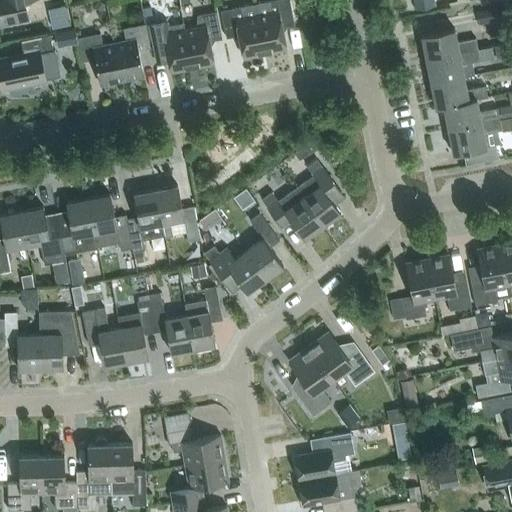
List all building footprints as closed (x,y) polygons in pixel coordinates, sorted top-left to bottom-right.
[(26,0),(0,0),(0,25),(29,19),(25,0),(26,0)] [(98,0),(97,0),(94,6),(101,11),(106,4),(98,0)] [(282,27),(294,24),(289,0),(272,0),(255,3),(264,52),(286,48),(282,27)] [(413,0),(416,10),(435,6),(434,0),(413,0)] [(239,35),(243,56),(264,52),(255,3),(221,10),(226,38),(239,35)] [(48,9),(52,28),(70,25),(66,5),(48,9)] [(151,6),(143,8),(145,16),(153,15),(151,6)] [(500,8),(476,12),(478,24),(502,20),(500,8)] [(210,41),(222,38),(217,11),(197,15),(197,27),(185,29),(192,66),(214,62),(210,41)] [(170,70),(192,66),(185,29),(183,22),(168,25),(166,21),(148,24),(154,52),(166,49),(170,70)] [(138,50),(150,47),(145,24),(123,28),(126,40),(114,43),(122,80),(143,76),(138,50)] [(478,49),(475,38),(457,41),(454,28),(421,35),(426,59),(478,49)] [(114,43),(103,45),(100,33),(79,37),(83,61),(95,59),(101,84),(122,80),(114,43)] [(0,75),(3,90),(4,90),(4,88),(9,87),(11,94),(22,95),(27,95),(27,94),(26,94),(27,83),(44,79),(44,82),(46,82),(45,79),(47,78),(47,76),(58,74),(54,53),(56,53),(55,49),(53,50),(50,34),(21,40),(24,55),(0,60),(0,75)] [(426,59),(431,83),(464,76),(475,74),(472,61),(494,57),(491,46),(478,49),(426,59)] [(476,98),(487,96),(485,85),(466,89),(464,76),(431,83),(436,107),(443,106),(443,105),(476,98)] [(500,118),(497,107),(479,111),(476,98),(443,105),(443,106),(448,129),(500,118)] [(511,105),(511,104),(499,107),(502,118),(511,115),(511,105)] [(502,129),(500,118),(448,129),(453,153),(463,151),(466,163),(498,157),(495,144),(500,143),(498,130),(502,129)] [(309,154),(318,148),(312,139),(303,146),(309,154)] [(297,188),(325,225),(342,212),(329,194),(338,187),(318,160),(309,167),(315,175),(297,188)] [(158,190),(166,235),(167,239),(175,237),(172,223),(185,220),(189,243),(202,240),(200,234),(198,221),(196,207),(184,209),(180,186),(158,190)] [(307,238),(325,225),(297,188),(281,201),(274,192),(264,200),(284,227),(294,220),(307,238)] [(145,239),(166,235),(158,190),(135,194),(139,217),(128,219),(127,219),(133,249),(134,253),(142,251),(147,250),(145,239)] [(121,251),(133,249),(127,219),(128,219),(127,215),(115,217),(111,194),(88,199),(95,233),(98,247),(120,243),(121,251)] [(72,230),(61,232),(65,253),(98,247),(95,233),(88,199),(67,202),(72,230)] [(65,253),(61,232),(60,227),(48,230),(44,206),(22,210),(29,245),(39,243),(43,265),(66,261),(65,253)] [(22,210),(0,214),(5,238),(0,238),(0,272),(11,271),(7,249),(29,245),(22,210)] [(247,250),(267,278),(285,266),(271,247),(281,240),(261,212),(250,220),(263,238),(247,250)] [(200,234),(212,225),(206,216),(198,221),(200,234)] [(511,243),(500,246),(508,285),(510,296),(511,295),(511,243)] [(248,292),(267,278),(247,250),(236,258),(227,246),(220,251),(215,245),(205,253),(225,280),(235,273),(248,292)] [(510,296),(508,285),(500,246),(478,250),(484,281),(473,283),(478,305),(498,301),(498,298),(510,296)] [(142,251),(134,253),(136,263),(144,261),(142,251)] [(467,280),(455,283),(450,255),(427,259),(435,298),(448,296),(451,310),(472,306),(467,280)] [(424,301),(435,298),(427,259),(407,263),(413,295),(402,297),(406,319),(427,315),(424,301)] [(80,260),(69,263),(73,285),(84,283),(80,260)] [(206,274),(204,263),(190,265),(192,277),(206,274)] [(186,316),(192,350),(213,346),(209,320),(221,318),(215,288),(203,290),(205,301),(184,304),(186,316)] [(37,289),(21,290),(21,301),(27,308),(37,307),(37,289)] [(148,299),(149,304),(153,329),(165,327),(170,354),(192,350),(186,316),(164,319),(161,302),(159,292),(148,294),(148,299)] [(153,329),(149,304),(148,299),(136,302),(138,312),(116,316),(118,327),(124,362),(147,358),(142,331),(153,329)] [(124,362),(118,327),(108,329),(104,307),(81,311),(86,341),(98,339),(103,366),(124,362)] [(39,311),(39,334),(40,369),(64,368),(63,354),(79,353),(71,310),(39,311)] [(40,369),(39,334),(18,335),(17,312),(5,312),(6,346),(18,345),(19,369),(40,369)] [(459,321),(440,325),(442,335),(476,328),(473,314),(458,317),(459,321)] [(482,350),(484,361),(511,356),(511,333),(494,337),(492,326),(451,334),(455,350),(473,347),(473,351),(482,350)] [(355,384),(374,370),(356,346),(345,354),(328,332),(309,346),(332,378),(344,369),(355,384)] [(389,360),(379,345),(372,350),(382,365),(389,360)] [(331,402),(320,387),(332,378),(309,346),(289,360),(306,383),(295,390),(313,414),(331,402)] [(511,378),(511,356),(484,361),(488,383),(476,385),(478,397),(511,391),(509,379),(511,378)] [(418,408),(412,378),(400,381),(406,411),(418,408)] [(511,394),(481,401),(484,416),(507,411),(511,434),(511,394)] [(393,424),(395,436),(407,434),(404,422),(393,424)] [(166,431),(168,443),(171,443),(173,452),(183,451),(185,466),(225,458),(220,434),(193,438),(191,427),(166,431)] [(324,452),(296,457),(300,482),(350,473),(347,456),(356,455),(352,433),(322,439),(324,452)] [(94,444),(87,444),(88,470),(76,471),(76,481),(78,508),(89,507),(89,494),(111,493),(112,493),(110,443),(107,443),(107,441),(103,437),(97,437),(94,441),(94,444)] [(133,442),(110,443),(112,493),(133,492),(134,505),(146,505),(145,469),(133,469),(133,442)] [(492,458),(489,444),(472,448),(475,462),(492,458)] [(76,481),(65,481),(64,454),(42,455),(42,492),(54,492),(55,508),(63,508),(78,508),(76,481)] [(31,509),(31,493),(42,492),(42,455),(19,456),(19,482),(7,482),(8,509),(31,509)] [(189,487),(176,490),(178,501),(197,498),(203,497),(201,485),(229,481),(225,458),(185,466),(189,487)] [(511,458),(483,464),(488,488),(510,484),(511,496),(511,458)] [(359,471),(350,473),(300,482),(305,507),(331,502),(333,511),(357,511),(354,491),(361,483),(359,471)] [(438,476),(441,488),(458,484),(456,472),(438,476)] [(410,501),(421,499),(419,485),(407,487),(410,501)] [(197,498),(178,501),(172,502),(173,511),(227,511),(227,505),(199,510),(197,498)]
